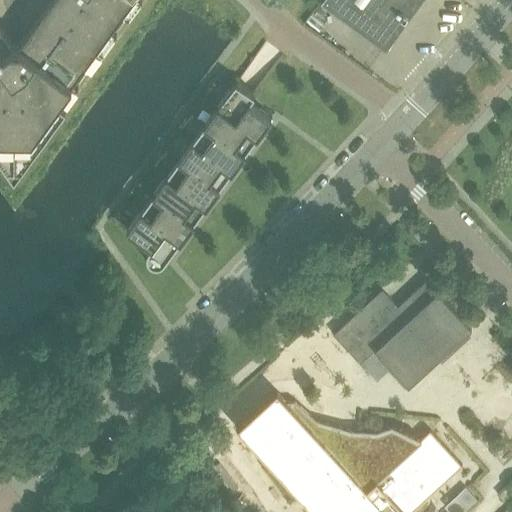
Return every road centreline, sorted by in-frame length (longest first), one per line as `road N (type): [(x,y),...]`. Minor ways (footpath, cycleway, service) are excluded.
road 1 (residential): [(0,501),(183,349),(381,148)]
road 2 (residential): [(381,148),(511,290)]
road 3 (residential): [(410,118),(285,27),(263,0)]
road 4 (residential): [(410,118),(511,8)]
